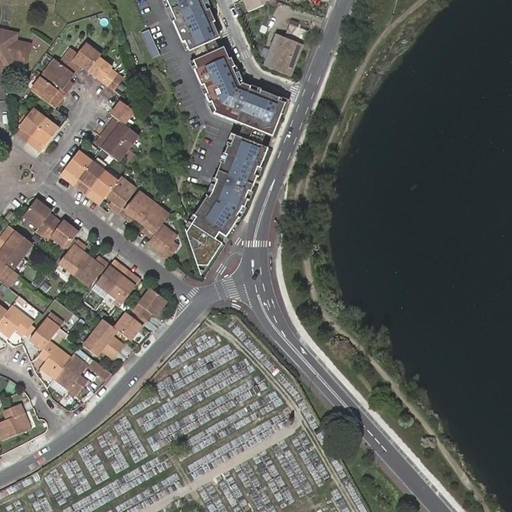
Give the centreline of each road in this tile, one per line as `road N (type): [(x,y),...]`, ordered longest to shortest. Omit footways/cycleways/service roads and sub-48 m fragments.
road 1 (tertiary): [(249,283),(267,327),(381,446)]
road 2 (tertiary): [(381,446),(291,339),(263,281)]
road 3 (residential): [(198,305),(42,183)]
road 4 (residential): [(66,439),(198,305)]
road 5 (residential): [(221,0),(252,69),(308,95)]
road 6 (tertiary): [(279,167),(254,219),(249,283)]
